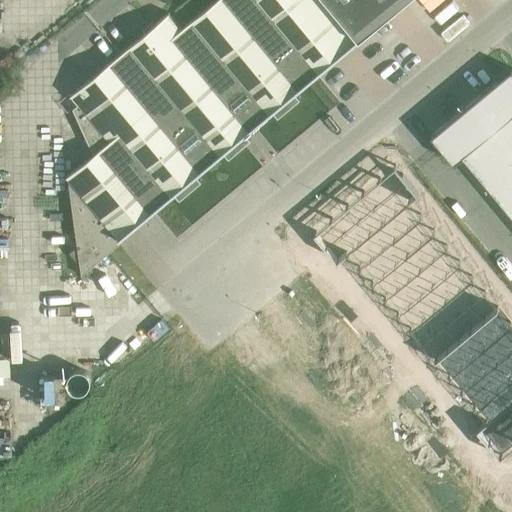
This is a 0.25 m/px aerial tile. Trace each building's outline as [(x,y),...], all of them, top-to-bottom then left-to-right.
[(327,0),(216,0),(180,30),(167,15),(153,27),(150,24),(142,31),(145,34),(72,94),(80,103),(73,109),(93,155),(67,176),(68,187),(70,202),(73,218),(74,226),(76,241),(79,254),(81,269),(82,275),(116,246),(123,241),(120,238),(152,211),(360,39),(360,38),(327,0)] [(327,0),(360,38),(406,0),(327,0)] [(511,68),(480,95),(503,123),(511,115),(511,68)] [(480,95),(464,108),(487,137),(495,130),(503,123),(480,95)] [(464,108),(448,122),(471,150),(487,137),(464,108)] [(511,115),(503,123),(495,130),(507,144),(511,140),(511,115)] [(448,122),(431,135),(455,163),(463,156),(471,150),(448,122)] [(471,150),(463,156),(475,170),(507,144),(495,130),(487,137),(471,150)] [(507,144),(475,170),(488,186),(511,166),(511,150),(507,144)] [(398,163),(366,190),(388,217),(411,198),(421,190),(398,163)] [(511,166),(488,186),(501,201),(511,192),(511,166)] [(366,190),(349,203),(372,231),(384,221),(388,217),(366,190)] [(511,192),(501,201),(511,214),(511,192)] [(388,217),(384,221),(397,236),(424,213),(411,198),(388,217)] [(349,203),(334,217),(356,244),(372,231),(349,203)] [(424,213),(397,236),(410,251),(437,229),(424,213)] [(334,217),(317,231),(340,258),(349,250),(356,244),(334,217)] [(356,244),(349,250),(362,265),(397,236),(384,221),(372,231),(356,244)] [(437,229),(410,251),(423,267),(450,244),(437,229)] [(397,236),(362,265),(375,281),(410,251),(397,236)] [(450,244),(423,267),(435,282),(462,259),(450,244)] [(410,251),(375,281),(388,296),(423,267),(410,251)] [(462,259),(435,282),(448,297),(475,275),(462,259)] [(423,267),(388,296),(400,311),(435,282),(423,267)] [(475,275),(448,297),(461,313),(488,290),(475,275)] [(435,282),(400,311),(413,327),(448,297),(435,282)] [(488,290),(461,313),(474,328),(501,305),(488,290)] [(448,297),(413,327),(426,342),(461,313),(448,297)] [(64,303),(65,314),(96,313),(95,302),(64,303)] [(511,318),(501,305),(474,328),(487,343),(511,322),(511,318)] [(461,313),(426,342),(439,357),(474,328),(461,313)] [(511,322),(487,343),(499,359),(511,348),(511,322)] [(474,328),(439,357),(452,373),(487,343),(474,328)] [(487,343),(452,373),(465,388),(499,359),(487,343)] [(511,348),(499,359),(511,373),(511,348)] [(0,373),(15,372),(14,355),(0,356),(0,373)] [(511,373),(499,359),(465,388),(477,404),(511,374),(511,373)] [(53,370),(52,395),(70,396),(71,370),(53,370)] [(511,374),(477,404),(490,418),(511,399),(511,374)] [(511,399),(490,418),(481,426),(504,454),(511,446),(511,399)] [(0,429),(0,459),(0,460),(16,451),(3,428),(0,429)]
